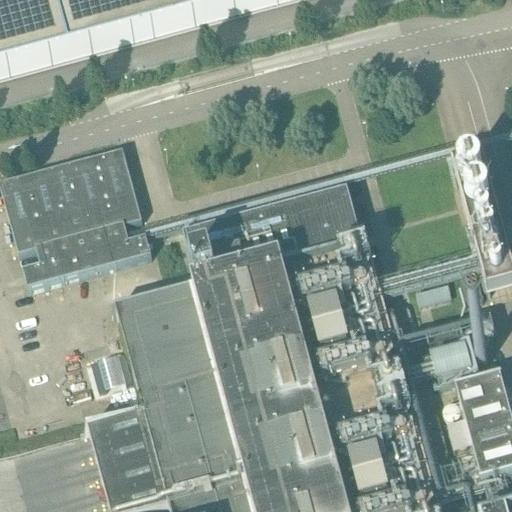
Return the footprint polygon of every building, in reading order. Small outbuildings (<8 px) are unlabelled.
[(0,0),(0,76),(285,0),(0,0)] [(449,162),(472,162),(471,140),(449,140),(449,162)] [(129,249),(125,233),(142,228),(123,158),(1,191),(20,261),(37,257),(42,273),(24,278),(29,296),(151,263),(146,244),(129,249)] [(488,300),(511,293),(511,269),(483,161),(452,169),(488,300)] [(439,511),(369,252),(363,253),(348,196),(184,240),(200,297),(118,320),(146,422),(89,437),(109,511),(439,511)] [(483,304),(477,281),(461,285),(466,308),(483,304)] [(473,393),(455,329),(426,337),(441,394),(455,390),(482,493),(511,484),(511,426),(502,387),(503,387),(502,385),(473,393)]
